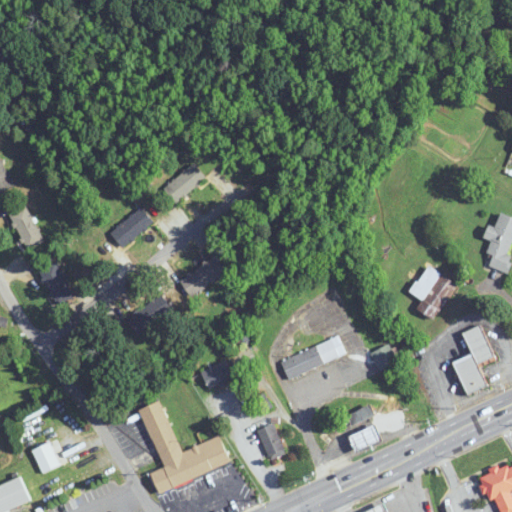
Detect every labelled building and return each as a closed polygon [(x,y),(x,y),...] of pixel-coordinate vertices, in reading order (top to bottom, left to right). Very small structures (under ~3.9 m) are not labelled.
[(177,203),(208,177),(195,162),(164,188),(177,203)] [(10,214),(28,249),(44,241),(27,206),(10,214)] [(110,235),(124,249),(154,221),(141,206),(110,235)] [(509,272),(511,260),(511,255),(508,254),(511,240),(511,216),(501,213),(497,226),(489,224),(485,237),(492,239),(488,253),(493,255),(490,266),(509,272)] [(181,280),(192,295),(226,272),(215,256),(181,280)] [(54,305),(72,299),(59,262),(41,268),(54,305)] [(417,309),(433,319),(457,284),(429,264),(410,292),(423,300),(417,309)] [(174,313),(164,295),(127,317),(137,334),(174,313)] [(467,394),(489,385),(479,362),(495,355),(482,324),(464,332),(473,354),(454,362),(467,394)] [(282,360),(289,378),(346,355),(338,337),(282,360)] [(381,372),(398,361),(388,344),(371,354),(381,372)] [(208,389),(234,379),(228,361),(202,371),(208,389)] [(232,464),(221,436),(181,452),(161,401),(141,409),(164,468),(152,473),(159,492),(232,464)] [(357,450),(384,440),(372,406),(345,415),(357,450)] [(285,454),(276,423),(259,429),(269,460),(285,454)] [(43,472),(61,465),(51,442),(33,450),(43,472)] [(497,498),(502,511),(511,511),(511,491),(511,490),(511,489),(511,462),(479,477),(490,501),(497,498)] [(0,485),(0,511),(11,511),(10,508),(32,500),(23,477),(0,485)] [(389,511),(386,503),(365,511),(389,511)]
